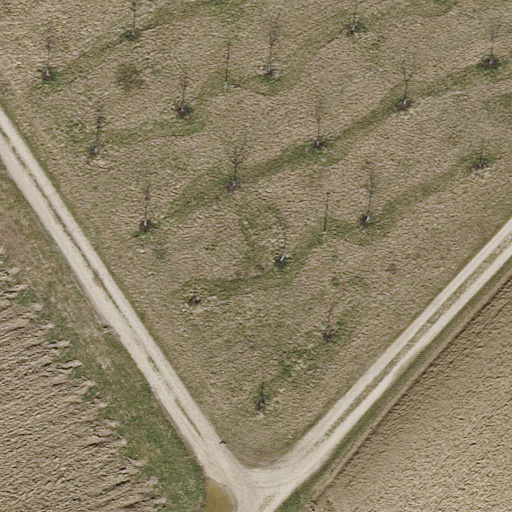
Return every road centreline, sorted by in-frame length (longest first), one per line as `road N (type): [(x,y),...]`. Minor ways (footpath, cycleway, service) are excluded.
road 1 (track): [(235,511),(227,473),(0,124)]
road 2 (track): [(511,241),(255,511)]
